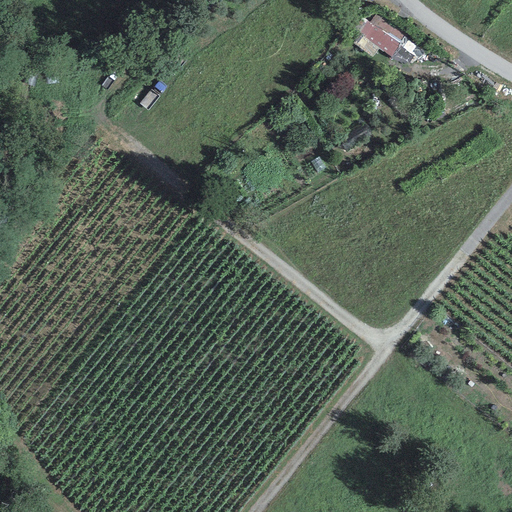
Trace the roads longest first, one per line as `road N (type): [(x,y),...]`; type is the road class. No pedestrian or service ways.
road 1 (track): [(511,188),(245,511)]
road 2 (track): [(404,317),(357,292),(158,136)]
road 3 (residential): [(405,0),(511,72)]
